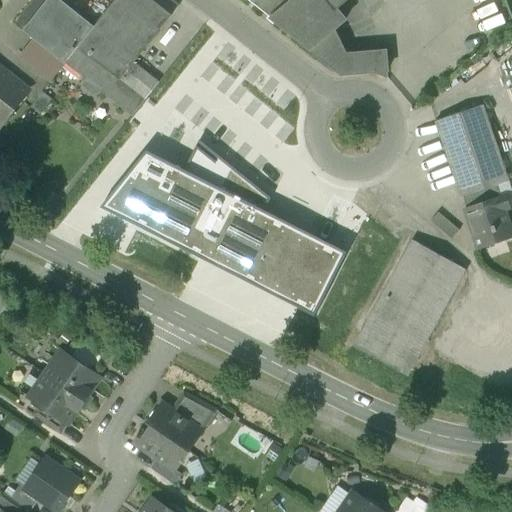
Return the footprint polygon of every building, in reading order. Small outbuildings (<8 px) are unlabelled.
[(33,0),(14,23),(24,31),(48,0),(33,0)] [(59,0),(48,0),(24,31),(34,39),(66,64),(79,47),(94,28),(59,0)] [(116,0),(94,28),(79,47),(121,80),(134,64),(172,16),(151,0),(116,0)] [(246,0),(275,23),(342,75),(388,71),(386,52),(346,55),(334,31),(346,21),(336,9),(346,0),(246,0)] [(66,64),(34,39),(20,58),(51,83),(66,64)] [(121,80),(79,47),(66,64),(86,80),(83,87),(95,97),(100,92),(132,117),(146,100),(121,80)] [(134,64),(121,80),(146,100),(160,84),(134,64)] [(15,80),(0,68),(0,125),(12,111),(29,91),(15,80)] [(43,93),(30,110),(39,117),(52,101),(43,93)] [(483,106),(436,122),(461,198),(498,186),(509,182),(483,106)] [(199,140),(185,171),(266,213),(271,200),(199,140)] [(315,318),(346,255),(266,213),(185,171),(148,152),(101,208),(315,318)] [(498,186),(464,198),(467,208),(502,197),(498,186)] [(467,208),(465,209),(466,211),(468,210),(471,219),(469,220),(479,251),(511,239),(511,232),(505,211),(511,209),(507,195),(502,197),(467,208)] [(460,231),(438,213),(431,222),(452,240),(460,231)] [(466,271),(413,241),(369,322),(382,329),(382,328),(409,343),(409,344),(422,351),(466,271)] [(0,294),(0,312),(8,299),(0,294)] [(409,343),(382,328),(382,329),(369,322),(354,347),(408,377),(422,351),(409,344),(409,343)] [(114,357),(78,337),(66,355),(99,378),(114,357)] [(66,355),(61,352),(30,399),(40,406),(67,424),(68,425),(81,407),(84,409),(91,400),(88,397),(100,379),(66,355)] [(217,411),(184,394),(172,412),(202,432),(217,411)] [(172,412),(162,405),(149,425),(152,427),(188,452),(202,432),(172,412)] [(67,424),(40,406),(38,411),(34,416),(60,434),(67,424)] [(188,452),(152,427),(146,436),(143,434),(135,444),(157,460),(175,472),(175,471),(188,452)] [(175,472),(157,460),(150,470),(175,487),(182,476),(175,471),(175,472)] [(78,482),(47,461),(27,490),(26,490),(40,500),(58,511),(78,482)] [(27,490),(21,485),(11,499),(24,508),(29,511),(31,511),(40,500),(26,490),(27,490)] [(332,511),(347,492),(338,485),(319,511),(332,511)] [(366,502),(353,493),(340,511),(381,511),(377,509),(379,506),(368,498),(366,502)] [(11,499),(3,494),(0,497),(0,511),(21,511),(24,508),(11,499)] [(171,511),(152,498),(142,511),(171,511)]
